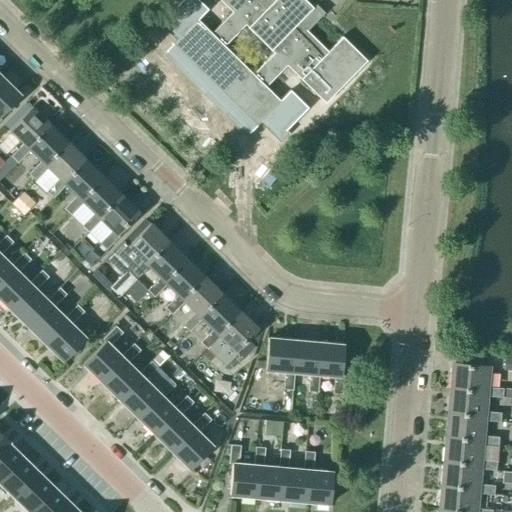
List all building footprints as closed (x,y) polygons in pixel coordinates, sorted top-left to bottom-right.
[(211,33),(197,19),(172,44),(256,126),(280,101),(266,87),(287,66),(325,103),(365,61),(342,38),(328,52),(307,31),(315,22),(307,14),(312,9),(303,0),(238,0),(241,3),(211,33)] [(1,78),(0,79),(0,120),(0,115),(20,96),(1,78)] [(31,107),(8,130),(23,144),(10,157),(17,163),(29,151),(27,148),(49,125),(31,107)] [(49,125),(27,148),(29,151),(40,162),(28,174),(35,181),(47,168),(44,165),(67,142),(49,125)] [(67,142),(44,165),(47,168),(58,179),(46,192),(52,198),(65,185),(63,183),(85,160),(67,142)] [(298,167),(313,152),(306,145),(291,160),(298,167)] [(85,160),(63,183),(65,185),(76,196),(64,209),(70,215),(82,203),(80,201),(103,178),(85,160)] [(103,178),(80,201),(82,203),(93,214),(81,226),(88,233),(100,220),(98,218),(120,195),(103,178)] [(120,195),(98,218),(100,220),(111,231),(99,244),(105,250),(119,237),(116,235),(138,212),(120,195)] [(126,270),(110,287),(120,296),(136,280),(148,267),(146,265),(168,242),(150,224),(127,247),(142,261),(129,273),(126,270)] [(0,282),(14,268),(11,266),(0,255),(0,254),(12,242),(5,236),(0,241),(0,282)] [(49,240),(40,249),(51,259),(59,251),(49,240)] [(168,242),(146,265),(148,267),(159,278),(147,291),(154,297),(166,285),(163,282),(186,259),(168,242)] [(14,268),(0,282),(0,300),(9,309),(31,286),(29,283),(18,272),(30,260),(23,253),(11,266),(14,268)] [(85,257),(80,263),(88,271),(93,265),(85,257)] [(186,259),(163,282),(166,285),(177,296),(165,308),(171,315),(184,302),(181,299),(203,276),(186,259)] [(31,286),(9,309),(27,326),(49,303),(46,301),(35,290),(48,277),(47,276),(56,268),(50,262),(29,283),(31,286)] [(96,270),(91,275),(106,290),(111,284),(96,270)] [(203,276),(181,299),(184,302),(195,313),(182,326),(189,332),(201,319),(199,317),(221,294),(203,276)] [(49,303),(27,326),(44,344),(67,321),(64,318),(53,307),(66,295),(59,288),(46,301),(49,303)] [(221,294),(199,317),(201,319),(213,330),(200,343),(207,349),(209,348),(219,337),(216,334),(221,330),(239,311),(221,294)] [(67,321),(44,344),(62,362),(85,339),(71,325),(83,312),(77,305),(64,318),(67,321)] [(219,337),(209,348),(220,358),(218,360),(225,367),(235,357),(238,354),(237,353),(235,351),(241,345),(243,343),(247,339),(257,329),(239,311),(221,330),(216,334),(219,337)] [(104,342),(82,364),(100,382),(123,359),(120,356),(109,345),(122,333),(115,326),(102,340),(104,342)] [(265,369),(265,370),(284,372),(283,390),(292,390),(294,373),(290,372),(293,340),(267,338),(265,361),(265,369)] [(241,345),(235,351),(237,353),(238,354),(244,359),(256,347),(247,339),(243,343),(241,345)] [(293,340),(290,372),(294,373),(309,374),(308,392),(317,393),(318,375),(315,375),(318,343),(293,340)] [(318,343),(315,375),(318,375),(334,376),(332,394),(342,395),(343,376),(340,376),(343,345),(318,343)] [(123,359),(100,382),(118,399),(141,376),(138,374),(127,363),(140,350),(133,344),(120,356),(123,359)] [(256,360),(253,368),(256,368),(265,369),(265,361),(256,360)] [(141,376),(118,399),(136,417),(158,394),(156,391),(168,379),(157,368),(151,361),(148,364),(138,374),(141,376)] [(453,377),(451,390),(489,393),(489,397),(503,398),(511,398),(511,389),(504,388),(504,389),(489,388),(491,368),(454,364),(453,377)] [(158,394),(136,417),(153,434),(176,411),(173,409),(162,398),(175,385),(168,379),(156,391),(158,394)] [(451,390),(449,414),(487,417),(486,421),(501,422),(502,414),(487,412),(489,397),(489,393),(451,390)] [(176,411),(153,434),(171,452),(194,429),(191,426),(180,415),(192,402),(186,396),(173,409),(176,411)] [(194,429),(171,452),(189,469),(212,447),(198,432),(210,420),(204,413),(191,426),(194,429)] [(449,414),(447,438),(485,442),(484,445),(499,447),(500,438),(485,436),(486,421),(487,417),(449,414)] [(447,438),(445,462),(482,466),(482,469),(497,471),(498,462),(483,461),(484,445),(485,442),(447,438)] [(7,441),(0,448),(0,480),(22,457),(7,443),(8,442),(7,441)] [(230,445),(229,464),(232,464),(229,495),(254,497),(257,465),(253,465),(238,463),(240,446),(230,445)] [(255,447),(253,465),(257,465),(254,497),(279,500),(282,467),(278,467),(263,466),(264,448),(255,447)] [(280,449),(278,467),(282,467),(279,500),(304,502),(307,470),(303,469),(287,468),(289,450),(280,449)] [(305,452),(303,469),(307,470),(304,502),(329,504),(332,472),(312,470),(314,452),(305,452)] [(22,457),(0,480),(0,484),(13,498),(38,472),(22,457)] [(445,462),(443,487),(480,490),(480,494),(495,495),(495,486),(481,485),(482,469),(482,466),(445,462)] [(38,472),(13,498),(27,511),(29,511),(53,487),(38,472)] [(511,472),(504,472),(503,483),(511,484),(511,472)] [(53,487),(29,511),(59,511),(69,503),(53,487)] [(443,487),(440,511),(452,511),(509,511),(510,511),(493,510),(478,509),(480,494),(480,490),(443,487)] [(78,511),(69,503),(59,511),(78,511)]
